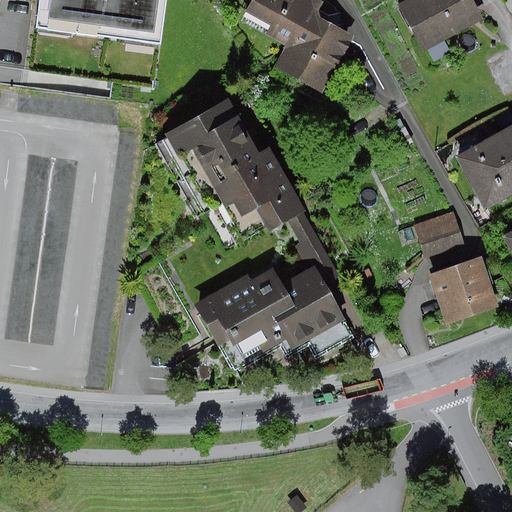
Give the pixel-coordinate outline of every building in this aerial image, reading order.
[(154,43),(160,0),(34,0),(31,24),(154,43)] [(319,0),(252,0),(244,17),(291,41),(297,44),(313,13),(319,0)] [(482,15),(473,0),(405,0),(401,2),(425,46),(482,15)] [(353,32),(313,13),(297,44),(291,41),(279,66),(325,89),(353,32)] [(285,216),(224,104),(177,130),(220,210),(238,200),(256,232),(285,216)] [(511,126),(447,160),(471,207),(511,185),(511,126)] [(511,234),(501,240),(511,260),(511,234)] [(484,294),(472,258),(423,275),(435,311),(484,294)] [(271,291),(259,268),(195,304),(216,343),(268,314),(286,344),(334,317),(308,270),(271,291)]
